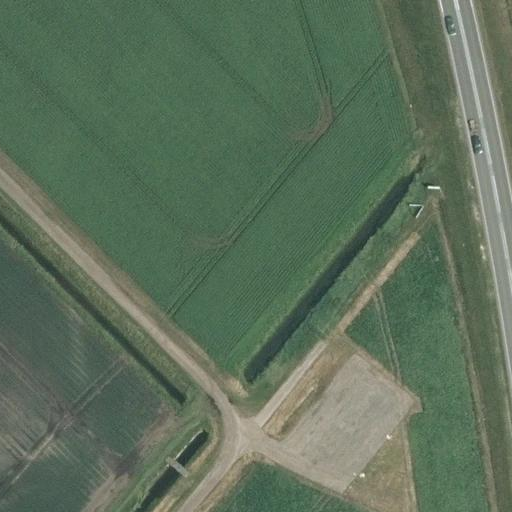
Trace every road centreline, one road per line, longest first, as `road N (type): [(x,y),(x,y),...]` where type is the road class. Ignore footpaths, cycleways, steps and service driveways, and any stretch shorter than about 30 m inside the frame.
road 1 (track): [(175,511),(238,436),(212,389),(0,177)]
road 2 (trunk): [(511,300),(452,0)]
